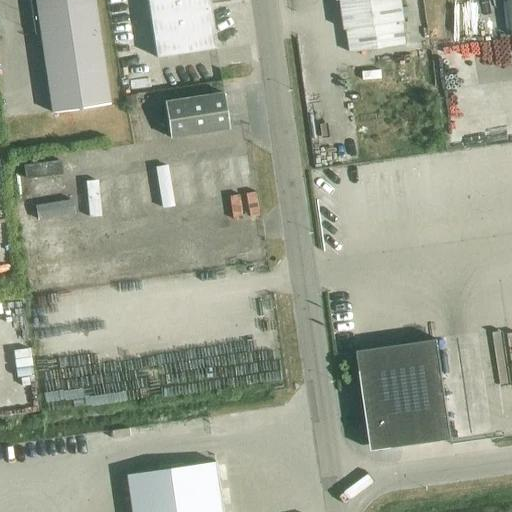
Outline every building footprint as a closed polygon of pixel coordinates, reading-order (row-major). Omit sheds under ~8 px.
[(29,0),(34,35),(39,34),(51,113),(109,105),(93,0),(29,0)] [(209,5),(229,2),(228,0),(146,0),(155,58),(216,49),(209,5)] [(340,0),(345,30),(346,30),(350,53),(407,45),(404,21),(405,21),(401,0),(340,0)] [(228,130),(222,93),(163,102),(169,140),(228,130)] [(134,98),(125,99),(126,109),(136,108),(134,98)] [(26,195),(49,194),(48,186),(59,186),(58,162),(25,163),(26,195)] [(235,381),(244,332),(228,329),(227,336),(205,332),(196,380),(215,384),(216,377),(235,381)] [(102,351),(85,347),(74,389),(108,397),(112,381),(131,385),(134,374),(150,378),(159,342),(145,339),(144,346),(124,341),(122,348),(104,344),(102,351)] [(371,451),(451,440),(437,340),(357,351),(371,451)] [(63,351),(50,401),(66,405),(79,355),(63,351)] [(222,511),(216,462),(128,475),(133,511),(222,511)]
